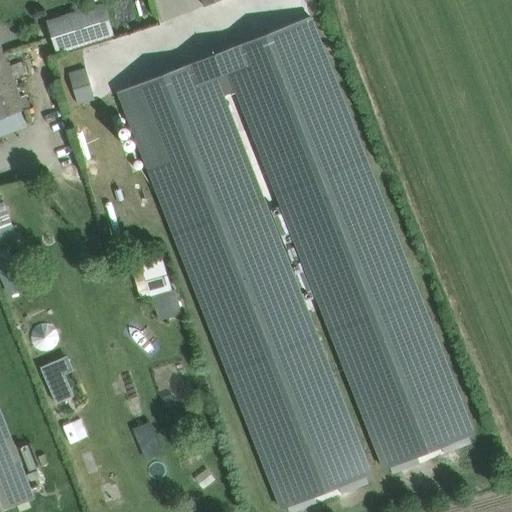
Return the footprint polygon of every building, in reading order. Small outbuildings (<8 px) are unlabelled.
[(70,30),(52,36),(57,52),(114,34),(104,4),(65,16),(70,30)] [(311,16),(118,92),(281,509),(372,473),(224,97),(236,92),(384,469),(474,433),(311,16)] [(0,118),(24,109),(7,65),(0,46),(0,118)] [(63,73),(73,104),(92,98),(82,67),(63,73)] [(0,238),(15,233),(3,201),(0,202),(0,238)] [(7,248),(0,251),(0,262),(11,258),(7,248)] [(0,262),(0,275),(8,296),(34,287),(21,254),(11,258),(0,262)] [(175,288),(152,295),(159,320),(182,313),(175,288)] [(16,301),(25,331),(37,327),(28,297),(16,301)] [(58,360),(40,368),(56,404),(74,397),(65,375),(58,360)] [(0,511),(34,498),(0,410),(0,511)]
